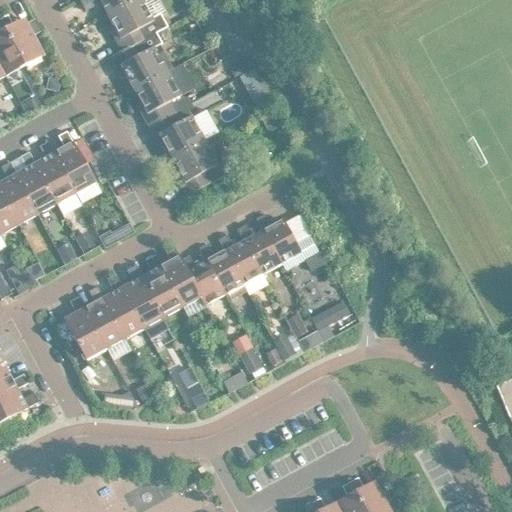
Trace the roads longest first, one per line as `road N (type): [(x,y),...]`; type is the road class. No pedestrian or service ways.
road 1 (residential): [(213,442),(250,507),(366,442),(333,378)]
road 2 (residential): [(27,303),(171,222)]
road 3 (residential): [(171,222),(92,96)]
road 4 (residential): [(90,435),(27,303)]
road 5 (residential): [(333,378),(213,442)]
road 6 (residential): [(213,442),(90,435)]
